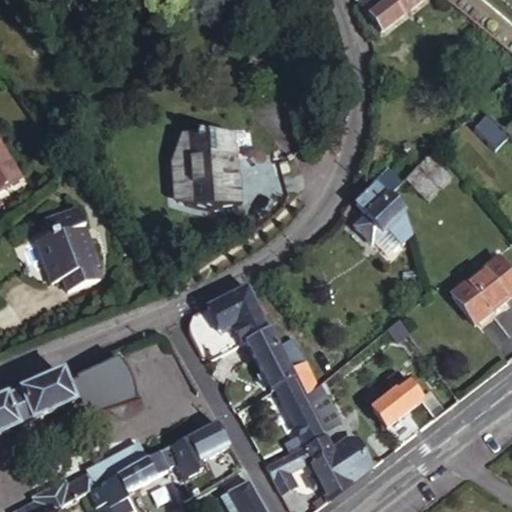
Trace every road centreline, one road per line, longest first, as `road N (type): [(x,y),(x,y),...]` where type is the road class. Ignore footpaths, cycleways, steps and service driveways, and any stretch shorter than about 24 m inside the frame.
road 1 (residential): [(333,0),(355,63),(360,117),(341,191),(289,247),(0,380)]
road 2 (residential): [(177,334),(277,511)]
road 3 (tertiary): [(511,391),(351,511)]
